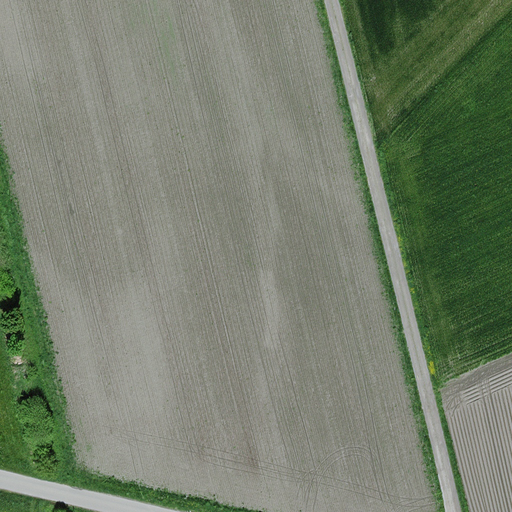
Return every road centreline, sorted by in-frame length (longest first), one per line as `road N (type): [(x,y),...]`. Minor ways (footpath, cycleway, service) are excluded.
road 1 (track): [(456,511),(327,0)]
road 2 (unclassified): [(0,478),(140,511)]
